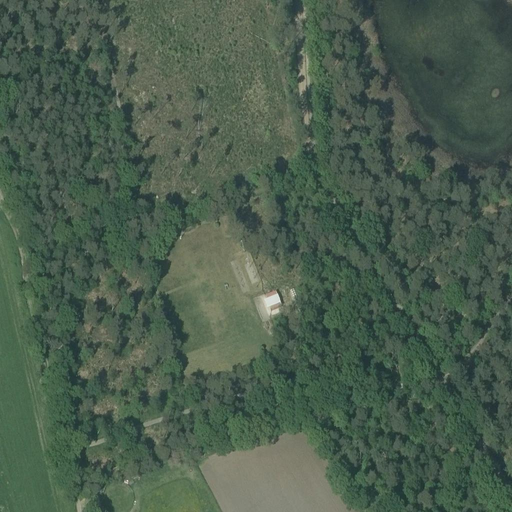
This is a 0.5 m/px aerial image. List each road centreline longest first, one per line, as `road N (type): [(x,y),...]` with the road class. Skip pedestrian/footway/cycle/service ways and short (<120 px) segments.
road 1 (track): [(297,0),(314,176),(429,368)]
road 2 (track): [(20,263),(312,166)]
road 3 (track): [(65,458),(0,191)]
road 4 (track): [(86,0),(147,223)]
road 5 (track): [(437,372),(372,412),(332,425),(299,378)]
road 6 (track): [(444,382),(511,490)]
